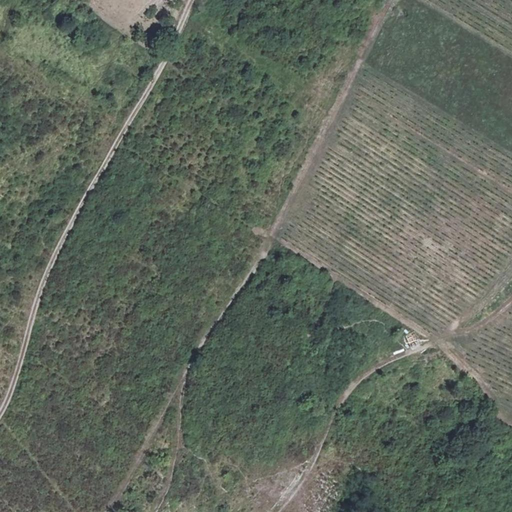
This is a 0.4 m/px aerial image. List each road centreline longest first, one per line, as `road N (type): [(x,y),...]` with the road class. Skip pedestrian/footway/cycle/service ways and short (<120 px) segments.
road 1 (track): [(106,511),(290,206),(387,0)]
road 2 (track): [(0,413),(45,275),(190,0)]
road 3 (track): [(511,301),(475,327),(362,374),(276,511)]
